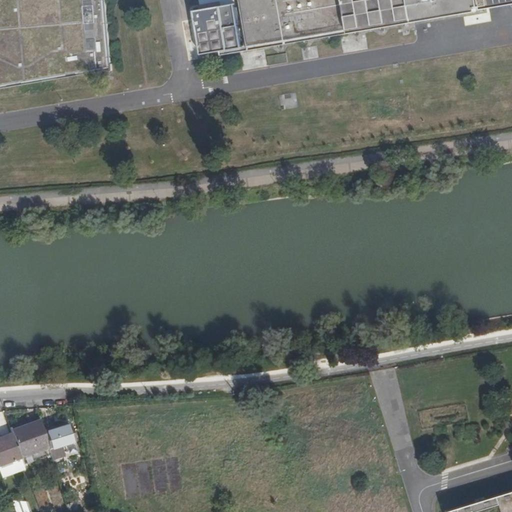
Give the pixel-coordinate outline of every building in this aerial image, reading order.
[(0,0),(0,85),(94,69),(96,78),(114,75),(112,66),(113,64),(112,59),(106,0),(0,0)] [(511,0),(240,0),(248,49),(350,32),(351,34),(476,11),(475,6),(479,6),(480,9),(511,3),(511,0)] [(235,6),(194,13),(201,57),(243,50),(235,6)] [(39,421),(10,429),(12,436),(21,459),(48,450),(44,434),(39,421)] [(69,427),(44,434),(48,450),(51,460),(64,456),(61,448),(74,444),(69,427)] [(0,465),(21,459),(12,436),(0,440),(0,465)] [(76,453),(74,444),(61,448),(64,456),(76,453)] [(511,511),(511,496),(462,511),(511,511)] [(72,503),(65,506),(66,511),(73,511),(74,511),(72,503)]
